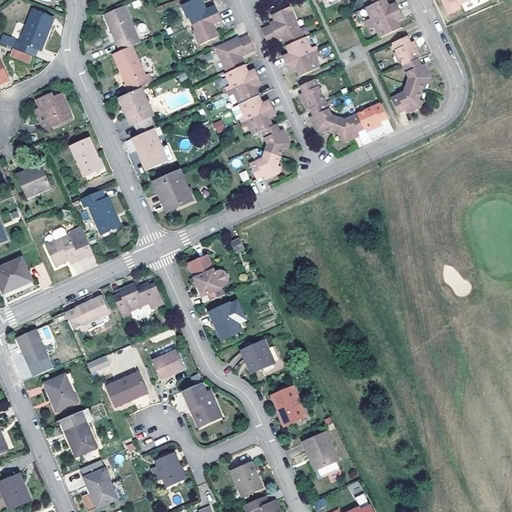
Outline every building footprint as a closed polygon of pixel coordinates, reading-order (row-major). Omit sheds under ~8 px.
[(367,20),(369,24),(399,9),(396,2),(388,5),(385,0),(381,0),(374,3),(366,7),(371,18),(367,20)] [(471,0),(439,0),(447,14),(459,9),(458,6),(471,0)] [(191,22),(194,29),(218,18),(215,10),(206,14),(201,2),(183,10),(189,22),(191,22)] [(124,6),(104,14),(120,51),(140,42),(124,6)] [(268,45),(282,38),(285,36),(289,45),(303,38),(289,8),(273,16),(275,21),(269,24),(270,27),(262,31),(268,45)] [(54,18),(33,9),(20,43),(17,41),(14,49),(35,57),(38,50),(40,51),(54,18)] [(399,28),(395,20),(402,16),(399,9),(369,24),(371,28),(375,26),(380,37),(399,28)] [(195,37),(201,49),(219,41),(213,28),(221,24),(218,18),(194,29),(197,36),(195,37)] [(15,41),(2,35),(0,39),(0,43),(12,48),(15,41)] [(392,42),(403,64),(417,57),(420,55),(416,47),(413,48),(409,40),(406,35),(392,42)] [(254,51),(248,37),(240,41),(239,39),(217,50),(228,75),(241,68),(237,59),(241,57),(254,51)] [(303,38),(289,45),(286,47),(289,55),(283,58),(286,65),(316,51),(314,46),(309,48),(304,37),(303,38)] [(128,94),(154,83),(149,72),(146,74),(134,46),(113,55),(126,84),(123,85),(128,94)] [(31,57),(13,50),(11,55),(29,63),(31,57)] [(318,55),(316,51),(286,65),(289,72),(296,69),(300,77),(318,68),(313,57),(318,55)] [(245,66),(241,57),(237,59),(241,68),(245,66)] [(408,76),(406,84),(421,89),(424,80),(427,79),(429,74),(427,69),(423,71),(420,63),(417,57),(403,64),(408,76)] [(0,84),(8,81),(0,61),(0,84)] [(241,68),(228,75),(226,76),(231,87),(226,89),(228,93),(259,78),(255,71),(249,74),(245,66),(241,68)] [(240,107),(259,98),(255,89),(262,86),(259,78),(228,93),(230,97),(235,95),(240,107)] [(306,101),(303,103),(307,111),(310,110),(325,103),(314,81),(300,87),(302,93),(306,101)] [(411,105),(413,109),(418,106),(420,102),(418,98),(421,89),(406,84),(404,91),(391,97),(398,111),(404,108),(411,105)] [(141,89),(120,99),(132,126),(134,124),(139,135),(155,128),(150,117),(153,115),(141,89)] [(35,109),(41,122),(44,130),(51,127),(50,126),(71,117),(61,94),(53,97),(51,94),(36,100),(39,107),(35,109)] [(213,103),(216,109),(227,103),(223,97),(213,103)] [(242,124),(273,109),(269,102),(262,105),(259,98),(240,107),(245,118),(240,120),(242,124)] [(316,123),(313,125),(316,131),(319,132),(324,130),(332,133),(337,118),(330,115),(325,103),(310,110),(313,116),(316,123)] [(372,124),(380,121),(386,118),(379,105),(357,115),(364,129),(365,132),(374,128),(372,124)] [(245,118),(240,107),(232,110),(238,122),(240,120),(245,118)] [(276,117),(273,109),(242,124),(244,128),(248,126),(253,137),(263,133),(273,128),(269,120),(276,117)] [(344,121),(337,118),(332,133),(340,136),(343,141),(345,142),(351,139),(350,136),(357,132),(364,129),(357,115),(344,121)] [(50,126),(51,127),(52,129),(73,120),(71,117),(50,126)] [(225,131),(221,123),(214,126),(218,134),(225,131)] [(269,146),(267,153),(281,158),(284,149),(289,147),(286,138),(283,139),(279,131),(277,126),(273,128),(263,133),(269,146)] [(153,130),(133,138),(140,154),(143,153),(150,169),(167,162),(153,130)] [(89,139),(71,147),(84,176),(102,168),(98,158),(89,139)] [(161,148),(167,162),(173,160),(167,146),(161,148)] [(140,154),(140,155),(147,171),(150,169),(143,153),(140,154)] [(278,167),(281,158),(267,153),(264,159),(251,166),(257,180),(263,177),(270,174),(272,177),(280,173),(278,167)] [(51,188),(41,165),(18,174),(28,198),(51,188)] [(102,168),(84,176),(87,182),(107,172),(105,167),(102,168)] [(179,170),(153,182),(159,193),(162,191),(171,210),(193,200),(179,170)] [(242,181),(249,178),(246,170),(239,173),(242,181)] [(101,191),(82,199),(85,208),(89,206),(101,236),(121,227),(117,218),(114,219),(106,198),(105,199),(101,191)] [(162,191),(159,193),(167,212),(171,210),(162,191)] [(108,197),(106,198),(114,219),(117,218),(108,197)] [(71,242),(86,235),(83,228),(69,234),(68,236),(71,242)] [(94,254),(86,235),(71,242),(68,236),(45,247),(54,266),(68,260),(70,265),(94,254)] [(239,239),(230,243),(235,253),(244,249),(239,239)] [(207,256),(188,263),(203,296),(221,288),(221,287),(227,285),(228,281),(224,272),(221,271),(215,273),(207,256)] [(32,282),(22,259),(0,268),(0,284),(4,294),(32,282)] [(120,295),(113,298),(123,319),(131,316),(129,311),(149,303),(151,308),(162,303),(154,284),(142,290),(140,286),(134,289),(133,285),(119,291),(120,295)] [(65,313),(72,331),(109,314),(101,297),(65,313)] [(246,321),(237,302),(230,305),(239,324),(246,321)] [(230,304),(210,313),(222,341),(242,332),(239,324),(230,305),(230,304)] [(50,328),(43,328),(42,339),(49,339),(50,328)] [(48,359),(36,331),(17,339),(29,367),(48,359)] [(264,341),(241,352),(251,375),(274,364),(264,341)] [(176,351),(153,362),(161,379),(184,369),(176,351)] [(106,356),(87,364),(91,373),(110,365),(106,356)] [(138,373),(107,386),(116,406),(132,400),(131,397),(146,390),(138,373)] [(77,402),(65,374),(44,383),(56,411),(77,402)] [(200,384),(182,392),(199,428),(218,419),(210,400),(213,399),(210,392),(205,394),(200,384)] [(276,390),(278,394),(290,389),(288,384),(276,390)] [(282,410),(288,425),(306,417),(293,387),(290,389),(278,394),(273,396),(279,411),(282,410)] [(147,393),(146,390),(131,397),(132,400),(147,393)] [(221,417),(213,399),(210,400),(218,419),(221,417)] [(279,411),(285,426),(288,425),(282,410),(279,411)] [(65,431),(86,422),(81,411),(60,420),(65,431)] [(97,448),(86,422),(65,431),(76,457),(97,448)] [(326,432),(303,442),(310,456),(312,455),(318,468),(338,459),(326,432)] [(173,453),(156,461),(167,487),(184,480),(178,466),(179,466),(173,453)] [(251,462),(230,471),(241,496),(262,487),(251,462)] [(118,499),(105,469),(84,477),(96,508),(118,499)] [(29,500),(18,474),(0,482),(0,486),(9,509),(29,500)] [(353,496),(363,490),(357,481),(347,486),(353,496)] [(364,493),(355,497),(358,506),(367,502),(364,493)] [(264,496),(245,504),(248,511),(250,511),(253,511),(254,511),(279,511),(274,501),(268,504),(264,496)] [(322,499),(315,502),(318,509),(325,506),(322,499)]
